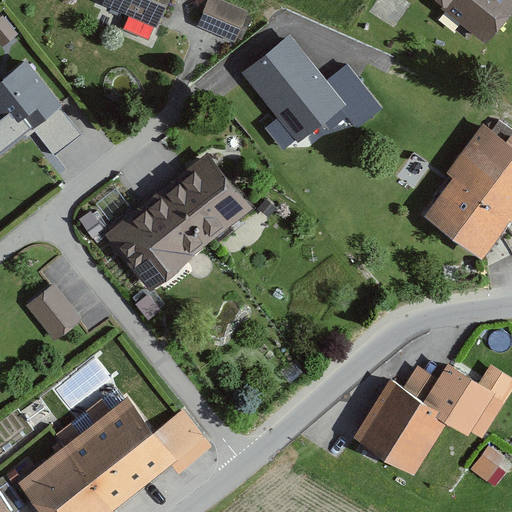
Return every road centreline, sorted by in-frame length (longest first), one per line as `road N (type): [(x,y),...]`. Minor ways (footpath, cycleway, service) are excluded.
road 1 (tertiary): [(243,465),(402,325),(457,308),(511,304)]
road 2 (residential): [(243,465),(46,218)]
road 3 (residential): [(46,218),(170,118),(201,39)]
